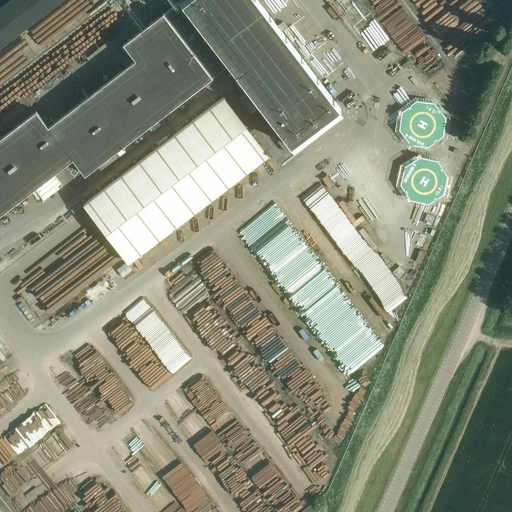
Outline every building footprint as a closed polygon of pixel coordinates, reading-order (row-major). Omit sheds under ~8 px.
[(0,46),(60,0),(9,0),(0,7),(0,46)] [(344,113),(257,0),(176,0),(123,42),(137,60),(49,127),(37,111),(0,138),(0,214),(73,158),(86,174),(165,113),(197,89),(229,64),(248,88),(296,150),(344,113)] [(352,15),(360,8),(355,1),(346,7),(352,15)] [(465,112),(439,128),(446,139),(455,134),(459,141),(471,133),(467,126),(472,123),(465,112)] [(463,158),(450,155),(447,168),(459,171),(463,158)] [(458,183),(460,177),(450,174),(448,180),(458,183)] [(448,184),(446,190),(455,193),(457,187),(448,184)] [(321,214),(340,199),(332,189),(313,205),(321,214)] [(392,264),(400,260),(397,254),(389,258),(392,264)] [(198,326),(193,329),(197,337),(202,334),(198,326)] [(0,418),(33,393),(18,373),(0,386),(0,418)] [(12,511),(0,496),(0,511),(12,511)]
